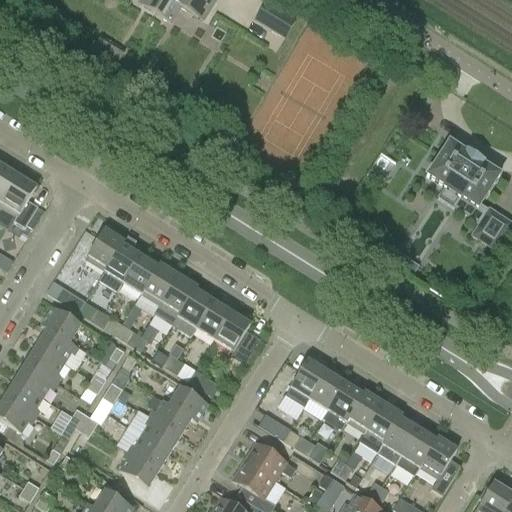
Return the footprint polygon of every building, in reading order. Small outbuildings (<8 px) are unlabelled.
[(142,0),(138,6),(160,20),(170,26),(180,10),(201,23),(214,3),(212,2),(213,0),(142,0)] [(284,39),(294,23),(264,5),(254,21),(284,39)] [(91,51),(115,66),(124,53),(99,38),(91,51)] [(497,179),(499,178),(497,176),(497,177),(481,167),(482,165),(480,164),(468,156),(466,155),(465,156),(450,146),(448,145),(447,146),(447,147),(427,177),(426,178),(428,180),(428,179),(452,195),(451,196),(459,201),(460,200),(468,205),(461,215),(479,227),(471,238),(495,254),(511,227),(488,212),(488,213),(479,208),(497,179)] [(0,205),(17,179),(0,168),(0,205)] [(37,211),(27,205),(36,191),(17,179),(0,205),(0,210),(16,220),(13,225),(24,232),(37,211)] [(102,274),(96,283),(98,284),(123,245),(104,233),(85,263),(102,274)] [(116,295),(122,286),(141,257),(123,245),(98,284),(116,295)] [(140,298),(159,268),(141,257),(122,286),(140,298)] [(496,260),(491,257),(486,265),(490,268),(496,260)] [(2,258),(0,261),(0,271),(6,275),(13,265),(2,258)] [(157,308),(152,316),(154,317),(177,279),(159,268),(140,298),(157,308)] [(196,291),(177,279),(154,317),(172,329),(196,291)] [(189,340),(194,331),(195,332),(214,302),(196,291),(172,329),(189,340)] [(77,301),(70,312),(77,317),(85,306),(77,301)] [(214,344),(232,314),(214,302),(195,332),(214,344)] [(72,349),(76,343),(73,340),(80,329),(51,312),(40,330),(46,334),(46,333),(72,349)] [(96,329),(103,317),(96,312),(88,324),(96,329)] [(261,344),(246,335),(251,326),(232,314),(214,344),(233,355),(230,360),(245,370),(261,344)] [(103,317),(96,329),(103,333),(110,322),(103,317)] [(72,349),(46,333),(46,334),(35,350),(63,368),(70,357),(73,359),(78,352),(72,349)] [(132,352),(140,340),(132,335),(125,347),(132,352)] [(140,340),(132,352),(140,356),(147,344),(140,340)] [(63,368),(35,350),(24,368),(56,387),(60,381),(57,379),(63,368)] [(115,351),(108,362),(116,367),(123,356),(115,351)] [(169,374),(176,363),(169,358),(162,370),(169,374)] [(135,364),(128,359),(121,370),(129,375),(135,364)] [(285,399),(302,410),(308,402),(309,403),(327,373),(308,361),(285,399)] [(176,363),(169,374),(176,379),(184,367),(176,363)] [(56,387),(24,368),(14,385),(42,402),(49,392),(52,394),(56,387)] [(309,403),(326,414),(327,414),(345,384),(327,373),(309,403)] [(187,386),(195,390),(211,400),(218,389),(195,374),(187,386)] [(90,384),(101,391),(105,384),(94,377),(90,384)] [(101,391),(90,384),(85,392),(96,398),(101,391)] [(326,414),(321,422),(339,433),(344,425),(345,426),(364,396),(345,384),(327,414),(326,414)] [(42,402),(14,385),(3,402),(34,422),(39,415),(35,413),(42,402)] [(106,394),(117,401),(121,394),(111,387),(106,394)] [(164,407),(190,423),(196,427),(207,409),(179,391),(172,402),(168,400),(165,406),(164,407)] [(117,401),(106,394),(101,402),(112,408),(117,401)] [(345,426),(363,437),(364,437),(382,407),(364,396),(345,426)] [(165,406),(153,399),(146,410),(152,414),(148,421),(179,440),(190,423),(164,407),(165,406)] [(34,422),(3,402),(0,406),(0,425),(20,438),(27,426),(30,429),(34,422)] [(363,437),(358,444),(377,456),(400,419),(382,407),(364,437),(363,437)] [(71,420),(82,427),(86,420),(75,413),(71,420)] [(419,430),(400,419),(377,456),(395,468),(419,430)] [(60,437),(67,442),(73,432),(77,435),(82,427),(71,420),(60,437)] [(82,427),(93,434),(97,427),(86,420),(82,427)] [(179,440),(148,421),(144,427),(147,429),(140,440),(169,457),(179,440)] [(93,434),(82,427),(77,435),(88,442),(93,434)] [(289,433),(282,429),(275,440),(282,445),(289,433)] [(413,479),(418,471),(437,442),(419,430),(395,468),(413,479)] [(169,457),(140,440),(134,451),(130,449),(126,455),(158,475),(169,457)] [(300,456),(308,445),(300,440),(293,452),(300,456)] [(437,442),(418,471),(437,483),(431,493),(441,500),(460,470),(450,464),(456,453),(437,442)] [(308,445),(300,456),(308,461),(315,449),(308,445)] [(294,472),(254,447),(243,466),(274,485),(281,475),(289,480),(294,472)] [(52,453),(45,464),(52,469),(59,458),(52,453)] [(158,475),(126,455),(122,462),(125,464),(118,475),(147,493),(158,475)] [(65,460),(58,471),(66,475),(73,464),(65,460)] [(337,479),(344,468),(337,463),(330,475),(337,479)] [(232,484),(263,504),(274,485),(243,466),(232,484)] [(344,468),(337,479),(344,484),(352,472),(344,468)] [(324,495),(331,483),(325,479),(318,490),(324,495)] [(315,509),(319,511),(329,511),(343,490),(331,483),(324,495),(323,497),(315,509)] [(22,493),(33,499),(38,492),(27,485),(22,493)] [(374,502),(381,491),(374,486),(366,498),(374,502)] [(511,511),(511,507),(509,506),(511,501),(511,497),(493,486),(489,492),(485,489),(477,501),(481,504),(476,511),(511,511)] [(381,491),(374,502),(381,507),(388,495),(381,491)] [(323,497),(314,492),(305,505),(314,511),(315,509),(323,497)] [(33,499),(22,493),(18,500),(29,507),(33,499)] [(89,510),(91,511),(131,511),(132,511),(103,494),(96,505),(93,503),(89,509),(89,510)] [(38,503),(49,509),(54,502),(43,495),(38,503)] [(375,511),(376,511),(355,498),(349,509),(353,511),(375,511)] [(256,511),(250,508),(247,511),(235,511),(220,502),(214,511),(256,511)] [(415,511),(407,507),(399,502),(393,511),(415,511)] [(47,511),(49,509),(38,503),(34,510),(37,511),(47,511)]
